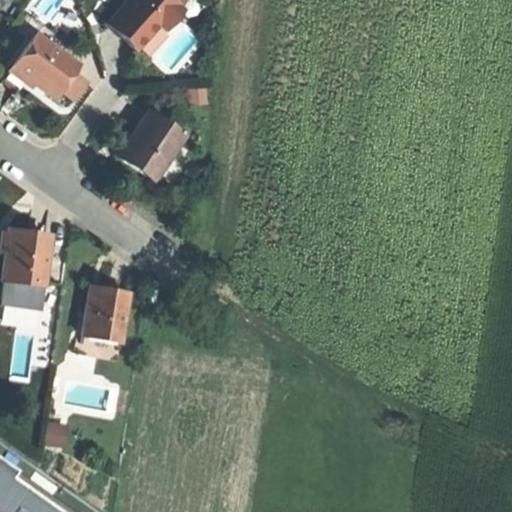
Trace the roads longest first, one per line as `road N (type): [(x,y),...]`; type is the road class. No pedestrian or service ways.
road 1 (track): [(511,435),(357,377),(156,252)]
road 2 (residential): [(0,141),(156,252)]
road 3 (unknown): [(118,56),(53,179)]
